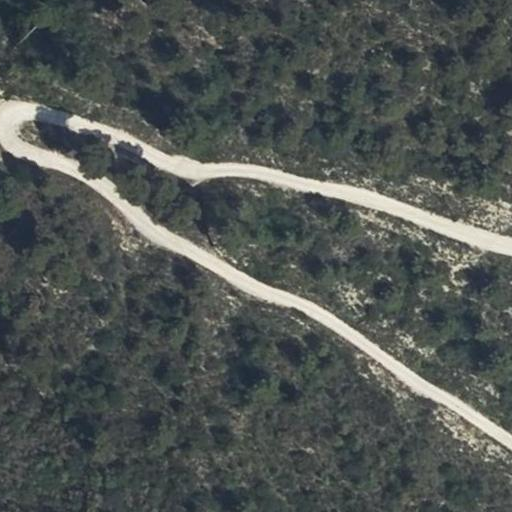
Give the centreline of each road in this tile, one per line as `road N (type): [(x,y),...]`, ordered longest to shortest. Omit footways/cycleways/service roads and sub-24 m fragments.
road 1 (track): [(0,122),(25,152),(98,183),(162,247),(211,254),(262,300),(307,300),(511,453)]
road 2 (track): [(511,248),(245,172),(184,176),(68,118),(0,106)]
